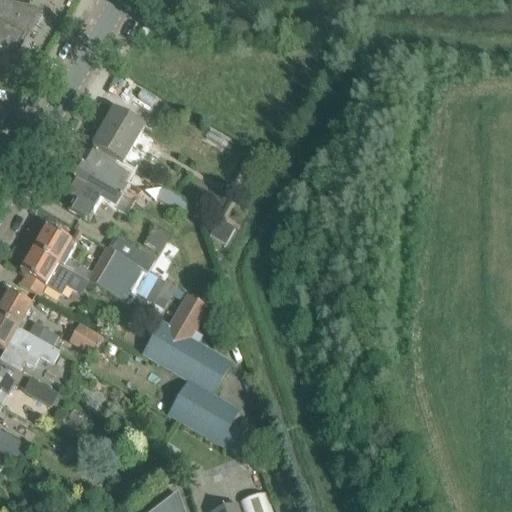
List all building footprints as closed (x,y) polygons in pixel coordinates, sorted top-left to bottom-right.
[(0,0),(0,53),(2,55),(15,63),(16,61),(13,60),(39,15),(19,10),(20,0),(0,0)] [(175,112),(165,106),(157,119),(167,125),(175,112)] [(115,109),(93,148),(124,167),(134,149),(142,154),(154,133),(146,129),(147,128),(115,109)] [(83,165),(79,173),(135,205),(141,195),(129,188),(115,179),(120,169),(91,151),(90,154),(87,154),(83,162),(83,165)] [(69,184),(66,190),(67,195),(66,196),(75,200),(69,211),(90,223),(96,212),(101,203),(127,218),(135,205),(79,173),(74,183),(69,184)] [(189,203),(171,193),(163,189),(157,200),(182,215),(183,213),(189,216),(194,206),(189,203)] [(238,230),(222,221),(212,238),(229,247),(238,230)] [(71,243),(47,228),(33,251),(90,285),(124,304),(134,288),(166,308),(174,294),(147,278),(149,275),(108,251),(107,251),(93,275),(70,261),(77,247),(72,245),(73,244),(71,243)] [(116,238),(108,251),(149,275),(157,261),(116,238)] [(90,285),(33,251),(20,274),(26,277),(20,287),(41,300),(47,290),(62,298),(68,288),(83,297),(90,285)] [(187,297),(180,292),(177,291),(174,294),(185,300),(169,328),(162,324),(141,358),(186,385),(213,401),(215,399),(234,366),(192,341),(210,311),(187,297)] [(34,307),(10,293),(0,310),(0,319),(20,331),(34,307)] [(29,336),(20,331),(0,319),(0,350),(7,355),(2,364),(20,374),(25,365),(34,369),(40,358),(54,366),(60,354),(39,342),(29,336)] [(35,325),(29,336),(39,342),(45,331),(35,325)] [(80,326),(69,345),(93,359),(104,340),(80,326)] [(16,387),(0,377),(0,398),(2,394),(10,398),(16,387)] [(31,380),(24,393),(51,410),(59,397),(31,380)] [(241,414),(215,399),(213,401),(186,385),(167,418),(241,461),(254,440),(233,427),(241,414)] [(75,411),(70,420),(77,424),(82,415),(75,411)] [(1,433),(0,434),(0,449),(11,456),(21,463),(28,449),(1,433)] [(0,475),(11,456),(0,449),(0,475)] [(240,505),(242,511),(273,511),(268,495),(240,505)] [(159,511),(184,511),(180,497),(159,511)]
